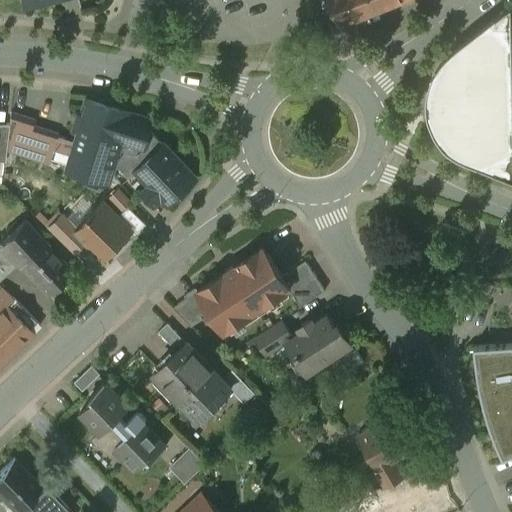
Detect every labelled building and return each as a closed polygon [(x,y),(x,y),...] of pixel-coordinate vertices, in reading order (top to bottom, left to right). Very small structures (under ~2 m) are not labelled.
[(372,0),(331,0),(341,25),(377,11),(372,0)] [(372,0),(377,11),(404,0),(372,0)] [(511,4),(507,8),(456,48),(449,54),(439,66),(432,80),(428,94),(428,108),(432,124),(440,138),(451,150),(465,159),(511,176),(511,4)] [(126,111),(91,100),(70,168),(107,179),(120,138),(119,138),(118,138),(126,111)] [(153,118),(126,111),(118,138),(119,138),(120,138),(126,140),(136,144),(148,156),(161,144),(149,130),(153,118)] [(10,123),(0,122),(0,160),(6,161),(10,123)] [(136,144),(126,140),(119,164),(132,177),(137,171),(134,169),(148,156),(136,144)] [(195,176),(163,141),(161,144),(148,156),(134,169),(137,171),(150,186),(145,191),(156,203),(161,198),(166,203),(195,176)] [(124,185),(114,191),(123,207),(133,201),(124,185)] [(132,229),(104,201),(75,230),(104,257),(132,229)] [(72,269),(26,218),(0,241),(0,242),(18,262),(47,293),(72,269)] [(0,279),(18,262),(0,242),(0,279)] [(199,289),(198,290),(210,309),(225,330),(289,287),(291,286),(283,275),(264,246),(199,289)] [(306,259),(283,275),(291,286),(289,287),(301,306),(326,289),(306,259)] [(0,301),(4,306),(13,297),(0,283),(0,301)] [(197,286),(185,294),(187,297),(174,306),(192,325),(204,317),(202,314),(210,309),(198,290),(199,289),(197,286)] [(0,309),(0,361),(40,324),(13,296),(13,297),(4,306),(0,309)] [(329,313),(316,322),(310,319),(302,324),(303,330),(294,336),(288,340),(289,341),(296,353),(293,355),(292,361),(298,371),(304,372),(307,370),(308,371),(352,342),(340,322),(336,325),(329,313)] [(283,318),(256,336),(268,355),(289,341),(288,340),(294,336),(283,318)] [(187,342),(168,322),(160,330),(179,350),(187,342)] [(179,350),(155,372),(181,399),(213,368),(188,341),(187,342),(179,350)] [(511,342),(475,345),(477,368),(481,391),(487,414),(495,436),(504,457),(511,453),(511,342)] [(93,366),(77,381),(83,388),(99,373),(93,366)] [(213,368),(181,399),(199,418),(205,418),(212,411),(212,406),(232,387),(224,379),(213,368)] [(254,391),(233,370),(224,379),(232,387),(245,400),(254,391)] [(130,405),(106,380),(90,395),(94,398),(81,410),(101,431),(93,438),(105,449),(122,459),(125,456),(136,468),(149,456),(152,459),(168,444),(145,421),(147,418),(138,409),(134,413),(128,407),(130,405)] [(405,407),(358,433),(377,467),(376,467),(377,469),(374,471),(384,489),(407,475),(398,458),(425,443),(405,407)] [(191,448),(172,466),(186,480),(204,462),(191,448)] [(423,454),(404,464),(409,474),(429,463),(423,454)] [(15,459),(0,474),(0,491),(19,510),(30,499),(43,486),(41,485),(15,459)] [(363,479),(345,492),(330,500),(334,508),(370,488),(363,479)] [(46,481),(41,485),(43,486),(30,499),(42,511),(54,511),(66,501),(46,481)] [(382,511),(370,488),(334,508),(335,511),(382,511)] [(221,511),(203,493),(184,511),(221,511)]
